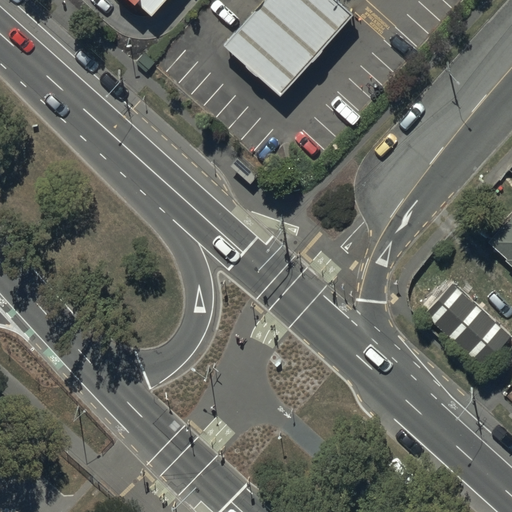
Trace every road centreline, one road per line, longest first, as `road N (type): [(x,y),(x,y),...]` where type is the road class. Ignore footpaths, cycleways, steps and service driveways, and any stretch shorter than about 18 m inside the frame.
road 1 (secondary): [(60,89),(381,378)]
road 2 (secondary): [(60,89),(180,243),(198,283),(191,333),(163,361),(128,368),(77,348)]
road 3 (secondary): [(241,511),(77,348)]
road 4 (tertiary): [(403,200),(371,301),(381,378)]
road 5 (secondary): [(381,378),(511,496)]
road 6 (tertiary): [(403,200),(511,67)]
